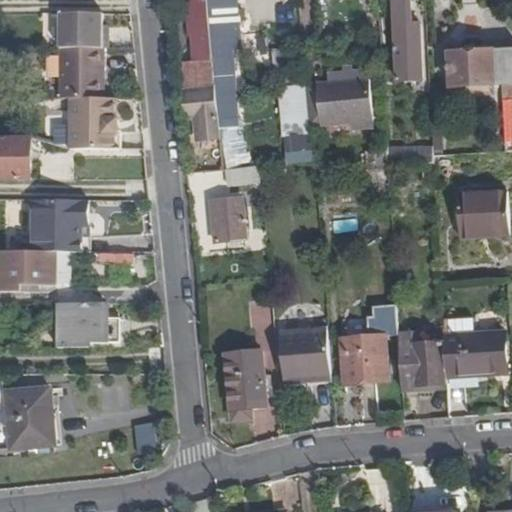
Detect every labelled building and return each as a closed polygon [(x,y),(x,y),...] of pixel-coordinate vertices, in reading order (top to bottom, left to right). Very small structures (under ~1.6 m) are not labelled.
[(172,0),(172,2),(188,1),(191,34),(197,33),(200,62),(187,63),(188,75),(189,74),(191,89),(216,87),(208,0),(172,0)] [(238,0),(208,0),(216,87),(217,99),(219,121),(239,119),(233,51),(243,51),(238,0)] [(413,1),(395,2),(399,83),(424,82),(422,25),(414,25),(413,1)] [(263,20),(289,19),(288,6),(263,7),(263,20)] [(105,15),(62,15),(61,50),(63,50),(105,50),(111,50),(111,34),(104,34),(105,27),(105,15)] [(105,50),(63,50),(63,100),(73,100),(105,100),(105,50)] [(511,50),(451,54),(453,89),(454,89),(455,95),(470,94),(470,88),(495,86),(506,86),(510,153),(511,152),(511,50)] [(372,80),(307,86),(311,128),(375,122),(372,80)] [(495,86),(470,88),(470,94),(470,98),(496,96),(495,86)] [(207,93),(186,95),(188,117),(198,116),(200,139),(221,137),(219,121),(217,99),(207,100),(207,93)] [(105,100),(73,100),(73,151),(122,151),(122,133),(120,133),(120,121),(117,121),(117,100),(105,100)] [(442,106),(432,107),(434,137),(442,137),(444,137),(442,106)] [(442,137),(434,137),(434,148),(435,157),(443,157),(442,137)] [(33,140),(0,140),(0,179),(32,180),(33,140)] [(434,148),(389,148),(389,164),(434,164),(434,148)] [(388,151),(368,153),(369,171),(389,169),(389,164),(388,151)] [(287,165),(262,167),(263,180),(288,177),(287,165)] [(261,168),(228,171),(230,187),(263,184),(261,168)] [(511,235),(509,193),(460,196),(462,239),(511,236),(511,235)] [(243,199),(214,202),(217,244),(229,243),(243,242),(247,241),(243,199)] [(91,202),(31,202),(31,237),(33,238),(33,253),(59,254),(84,254),(84,238),(85,229),(90,229),(91,202)] [(335,234),(360,230),(358,218),(333,222),(335,234)] [(33,253),(0,253),(0,292),(24,293),(25,287),(57,287),(59,254),(33,253)] [(136,266),(136,255),(102,254),(101,265),(136,266)] [(494,295),(475,296),(476,311),(495,309),(494,295)] [(107,304),(59,305),(59,349),(90,349),(90,344),(120,344),(120,320),(119,320),(119,315),(107,315),(107,304)] [(374,320),(348,320),(348,337),(401,336),(401,309),(374,310),(374,320)] [(476,320),(445,322),(446,338),(477,336),(476,320)] [(329,332),(282,336),(282,338),(286,381),(286,383),(333,379),(329,332)] [(477,336),(446,338),(446,345),(448,378),(509,375),(506,334),(477,336)] [(419,336),(400,337),(404,394),(418,393),(418,388),(449,386),(448,378),(446,345),(420,347),(419,336)] [(387,337),(343,340),(346,386),(391,382),(387,337)] [(282,338),(277,339),(281,382),(286,381),(282,338)] [(263,353),(227,357),(234,423),(254,421),(253,410),(269,409),(263,353)] [(9,395),(0,396),(0,451),(57,447),(52,390),(9,394),(9,395)]
